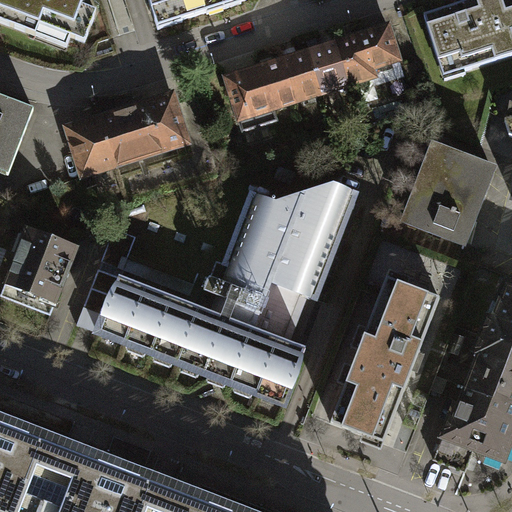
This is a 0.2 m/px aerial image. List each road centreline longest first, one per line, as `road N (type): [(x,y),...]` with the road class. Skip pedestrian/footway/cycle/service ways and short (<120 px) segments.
road 1 (residential): [(0,354),(397,511)]
road 2 (residential): [(375,0),(98,83),(34,79),(0,66)]
